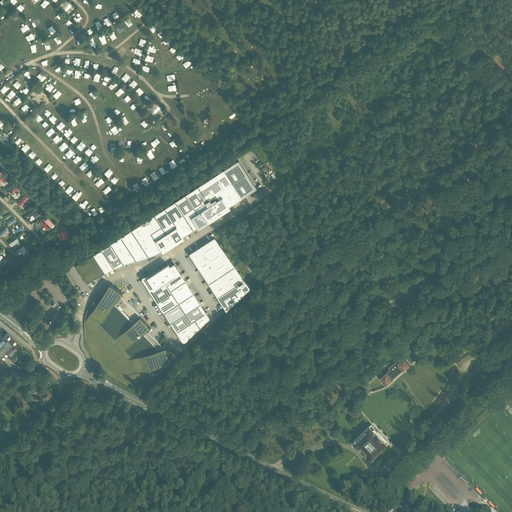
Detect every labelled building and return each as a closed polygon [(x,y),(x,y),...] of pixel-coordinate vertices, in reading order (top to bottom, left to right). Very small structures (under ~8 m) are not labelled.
[(64,0),(63,0),(58,6),(68,15),(74,8),(71,6),(72,5),(67,2),(64,0)] [(152,116),(155,119),(160,113),(161,114),(162,113),(161,112),(163,111),(160,108),(161,108),(157,104),(156,104),(153,102),(146,110),(148,112),(148,113),(152,117),(152,116)] [(0,134),(0,139),(7,146),(10,143),(0,134)] [(187,193),(185,194),(197,212),(190,216),(198,228),(208,221),(211,219),(213,218),(215,217),(217,216),(218,215),(220,214),(221,213),(223,212),(225,211),(227,209),(229,208),(230,207),(229,206),(236,202),(242,198),(257,188),(238,160),(223,170),(187,193)] [(185,194),(175,201),(193,229),(197,227),(190,216),(197,212),(185,194)] [(175,201),(164,208),(183,236),(188,233),(193,229),(175,201)] [(161,226),(151,232),(162,250),(162,251),(184,238),(183,236),(164,208),(154,215),(161,226)] [(154,215),(131,230),(148,256),(153,254),(158,252),(162,250),(151,232),(161,226),(154,215)] [(131,230),(120,237),(131,254),(133,261),(134,260),(133,260),(139,258),(140,259),(143,258),(148,256),(131,230)] [(120,237),(110,243),(123,264),(124,263),(123,263),(129,261),(130,261),(133,261),(131,254),(120,237)] [(208,283),(234,266),(214,237),(189,254),(208,283)] [(110,243),(101,249),(114,267),(116,266),(118,265),(122,264),(123,264),(110,243)] [(101,249),(75,266),(87,284),(104,272),(107,271),(110,269),(114,267),(101,249)] [(161,277),(170,290),(185,280),(181,274),(174,263),(170,266),(160,270),(164,275),(161,277)] [(234,266),(208,283),(217,297),(244,279),(234,266)] [(171,292),(170,290),(161,277),(164,275),(160,270),(157,272),(158,272),(156,273),(154,273),(151,274),(146,276),(143,276),(142,277),(142,278),(141,279),(142,280),(156,302),(171,292)] [(244,279),(217,297),(226,311),(250,288),(244,279)] [(193,293),(190,288),(190,287),(185,280),(170,290),(171,292),(178,303),(193,293)] [(95,306),(89,316),(101,324),(117,339),(127,349),(134,358),(134,359),(138,372),(138,373),(164,364),(169,359),(165,348),(163,348),(146,330),(150,327),(146,323),(140,315),(139,315),(119,295),(121,291),(111,285),(106,288),(96,304),(94,302),(93,304),(95,306)] [(163,312),(178,303),(171,292),(156,302),(163,312)] [(185,313),(200,303),(193,293),(178,303),(185,313)] [(170,323),(185,313),(178,303),(163,312),(170,323)] [(170,323),(175,331),(194,319),(205,312),(200,303),(185,313),(170,323)] [(194,319),(199,327),(209,318),(205,312),(194,319)] [(186,340),(199,327),(194,319),(175,331),(181,340),(182,341),(184,341),(185,341),(186,340)] [(18,342),(8,333),(5,335),(0,330),(0,361),(8,353),(13,357),(22,347),(17,343),(18,342)] [(410,364),(407,360),(405,357),(397,363),(396,362),(389,368),(390,369),(384,375),(381,372),(379,374),(381,377),(380,378),(385,385),(393,379),(403,370),(410,364)] [(30,391),(37,395),(41,388),(35,384),(30,391)] [(48,399),(52,392),(45,388),(42,391),(44,393),(42,396),(48,399)] [(499,395),(498,397),(501,400),(507,395),(504,391),(501,394),(499,395)] [(31,403),(35,397),(30,392),(25,398),(31,403)] [(370,459),(371,460),(387,444),(369,426),(363,432),(353,441),(354,442),(353,443),(356,447),(357,445),(358,446),(359,445),(361,447),(367,454),(366,455),(367,455),(366,457),(369,460),(370,459)]
